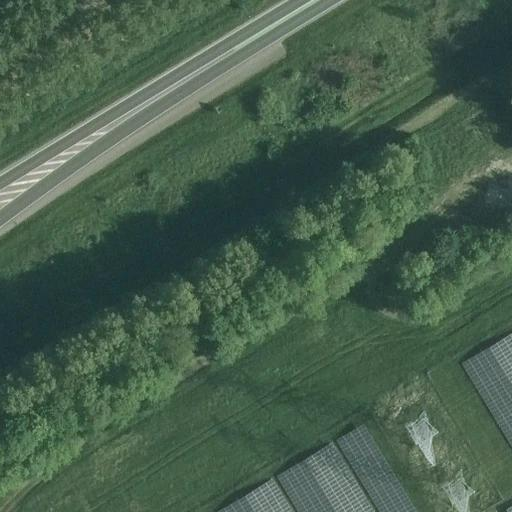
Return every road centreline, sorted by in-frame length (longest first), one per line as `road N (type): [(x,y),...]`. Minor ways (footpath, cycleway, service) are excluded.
road 1 (trunk): [(0,218),(278,24)]
road 2 (trunk): [(278,24),(0,181)]
